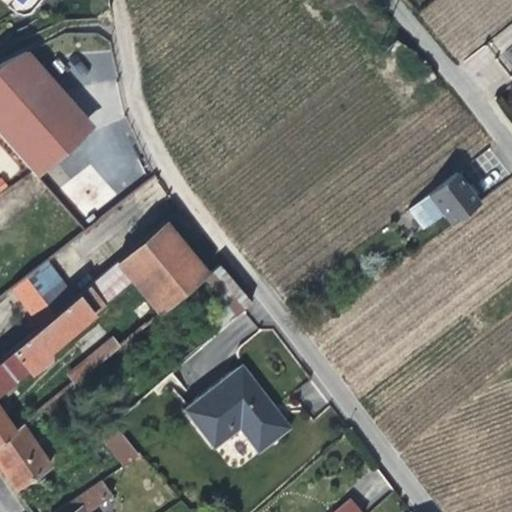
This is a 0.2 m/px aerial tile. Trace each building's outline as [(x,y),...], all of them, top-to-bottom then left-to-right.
[(0,59),(0,144),(28,176),(72,136),(56,118),(52,91),(18,52),(0,59)] [(511,69),(498,79),(489,67),(472,80),(499,116),(511,106),(511,69)] [(443,229),(472,206),(449,175),(419,198),(443,229)] [(145,204),(165,195),(157,179),(138,187),(145,204)] [(200,277),(211,268),(167,215),(157,224),(200,277)] [(110,264),(152,316),(194,281),(200,277),(157,224),(110,264)] [(200,277),(194,281),(215,307),(226,320),(242,306),(211,268),(200,277)] [(4,293),(32,329),(45,318),(29,298),(43,286),(31,271),(4,293)] [(96,309),(80,289),(45,318),(32,329),(0,356),(0,440),(6,436),(0,427),(0,390),(20,373),(24,377),(41,363),(43,355),(96,309)] [(211,333),(226,320),(215,307),(200,320),(211,333)] [(113,348),(105,340),(82,358),(62,378),(68,385),(113,348)] [(253,402),(261,396),(238,366),(176,413),(207,452),(233,432),(253,457),(280,436),(253,402)] [(280,436),(288,430),(261,396),(253,402),(280,436)] [(131,456),(105,424),(90,434),(115,467),(131,456)] [(42,470),(14,429),(6,436),(0,440),(0,480),(8,493),(42,470)] [(77,511),(76,509),(99,493),(92,483),(51,511),(77,511)]
